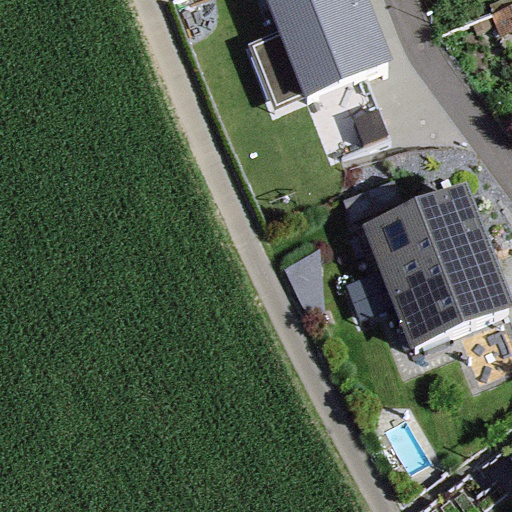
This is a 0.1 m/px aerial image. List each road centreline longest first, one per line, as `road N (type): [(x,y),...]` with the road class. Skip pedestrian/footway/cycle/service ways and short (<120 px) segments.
road 1 (unclassified): [(394,511),(333,404),(163,53),(145,0)]
road 2 (residential): [(511,180),(440,83),(397,0)]
